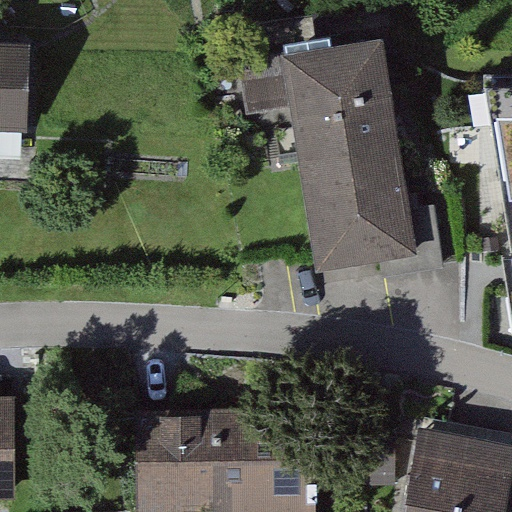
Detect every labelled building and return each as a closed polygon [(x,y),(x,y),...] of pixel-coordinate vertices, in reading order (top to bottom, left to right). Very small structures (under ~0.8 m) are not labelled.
[(11,38),(0,37),(0,169),(6,170),(11,38)] [(380,39),(266,57),(301,276),(415,258),(380,39)] [(511,84),(492,85),(494,333),(511,332),(511,84)] [(14,395),(0,395),(0,508),(20,507),(14,395)] [(319,511),(312,405),(125,417),(131,511),(319,511)] [(511,511),(511,452),(413,433),(397,511),(511,511)]
